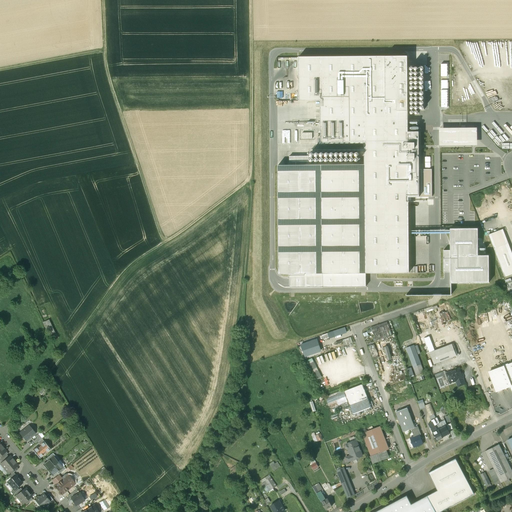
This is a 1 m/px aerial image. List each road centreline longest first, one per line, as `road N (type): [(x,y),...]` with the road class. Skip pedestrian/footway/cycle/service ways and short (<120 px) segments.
road 1 (track): [(181,511),(230,421),(237,389),(251,177),(249,0)]
road 2 (track): [(25,406),(129,266),(251,177)]
road 3 (track): [(106,0),(108,61),(163,243)]
road 4 (residential): [(412,470),(357,330),(422,305)]
